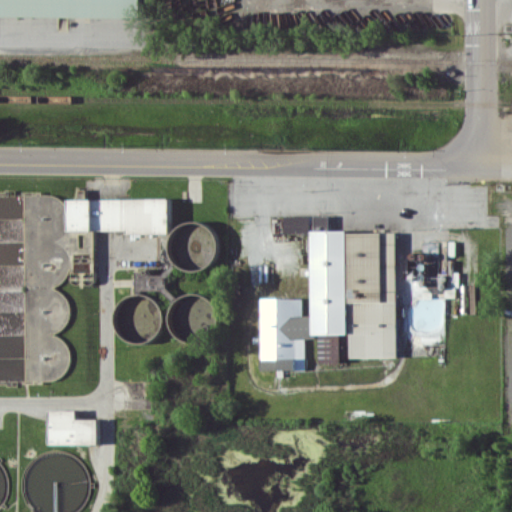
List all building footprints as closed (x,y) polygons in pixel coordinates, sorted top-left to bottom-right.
[(0,0),(0,14),(138,15),(138,0),(0,0)] [(25,193),(28,306),(34,306),(34,322),(28,329),(29,360),(33,364),(28,370),(28,380),(60,379),(72,365),(71,346),(58,334),(72,318),(71,299),(58,288),(72,271),(70,206),(56,195),(46,195),(44,193),(25,193)] [(67,198),(171,198),(171,229),(104,229),(67,229),(67,206),(67,198)] [(310,232),(309,215),(284,216),(285,233),(310,232)] [(260,299),(299,298),(299,314),(311,314),(309,231),(345,230),(345,234),(394,233),(396,357),(341,357),(341,362),(317,363),(317,338),(305,339),(305,369),(261,369),(260,299)] [(48,411),(74,411),(74,418),(101,418),(101,444),(48,444),(48,411)]
